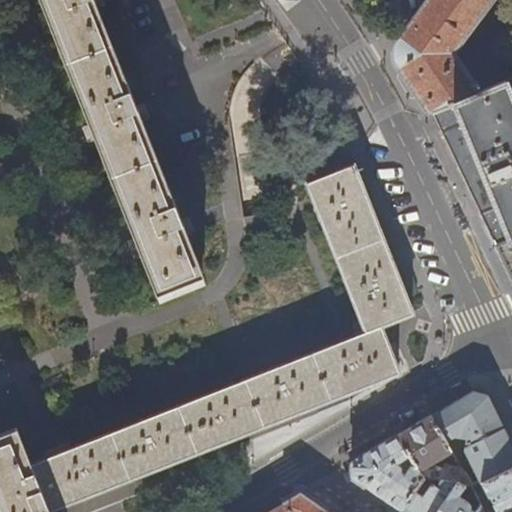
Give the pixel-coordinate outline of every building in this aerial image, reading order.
[(143,251),(159,291),(205,272),(189,232),(186,225),(184,219),(164,169),(141,112),(96,0),(41,0),(46,11),(51,22),(53,28),(91,123),(94,130),(97,138),(137,237),(140,243),(143,251)] [(431,112),(479,92),(450,50),(486,0),(429,0),(396,45),(395,48),(394,54),(396,61),(411,83),(431,112)] [(495,244),(511,237),(511,93),(507,81),(479,92),(431,112),(437,122),(461,174),(485,223),(495,244)] [(348,286),(360,316),(363,324),(365,331),(380,325),(412,312),(410,306),(407,298),(396,272),(394,266),(392,261),(373,213),(372,209),(370,206),(354,163),(306,183),(312,197),(323,224),(348,286)] [(511,237),(495,244),(511,279),(511,237)] [(46,459),(31,465),(50,511),(64,505),(70,503),(81,499),(208,448),(398,372),(380,325),(365,331),(332,344),(290,361),(224,388),(157,414),(87,442),(62,452),(53,456),(46,459)] [(468,394),(430,416),(450,449),(460,467),(472,486),(481,481),(511,465),(511,445),(511,444),(487,395),(478,391),(468,394)] [(397,435),(410,456),(413,461),(417,469),(450,449),(430,416),(413,426),(397,435)] [(50,511),(31,465),(17,428),(6,433),(0,435),(0,511),(50,511)] [(399,472),(410,456),(397,435),(380,445),(352,461),(352,474),(378,492),(407,511),(435,511),(455,484),(441,480),(437,487),(432,484),(429,488),(420,482),(424,476),(422,476),(418,471),(417,469),(413,461),(403,474),(399,472)] [(422,469),(418,471),(422,476),(424,476),(441,480),(455,484),(471,487),(472,486),(460,467),(449,465),(447,470),(434,467),(433,472),(422,469)] [(511,465),(481,481),(492,504),(482,508),(483,511),(508,511),(511,510),(511,465)] [(472,489),(471,487),(455,484),(435,511),(483,511),(482,508),(480,504),(474,511),(472,511),(471,511),(469,509),(469,506),(468,504),(457,496),(462,490),(468,493),(472,489)] [(286,499),(283,501),(288,511),(329,511),(300,492),(286,499)] [(288,511),(283,501),(277,505),(265,511),(288,511)]
